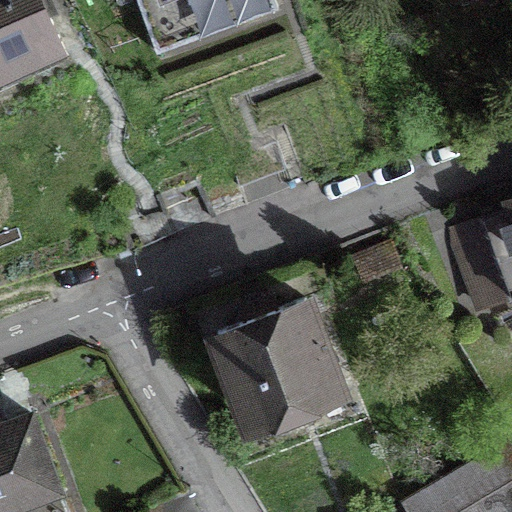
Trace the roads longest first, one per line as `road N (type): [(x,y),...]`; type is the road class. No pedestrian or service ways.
road 1 (residential): [(511,147),(103,300)]
road 2 (residential): [(103,300),(227,511)]
